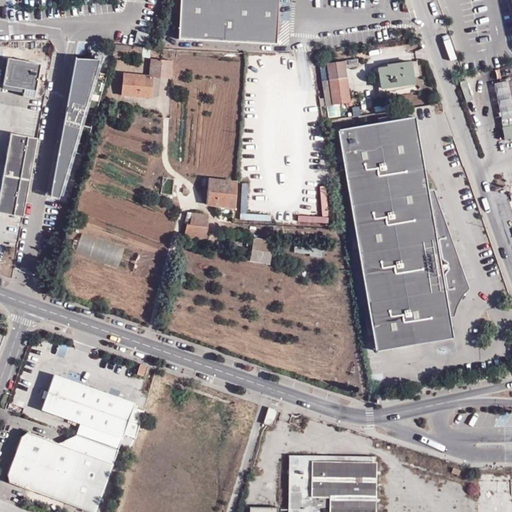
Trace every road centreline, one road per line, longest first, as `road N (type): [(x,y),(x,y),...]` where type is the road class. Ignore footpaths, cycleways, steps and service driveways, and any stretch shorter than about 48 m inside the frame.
road 1 (tertiary): [(473,397),(354,417),(29,304)]
road 2 (residential): [(417,0),(511,268)]
